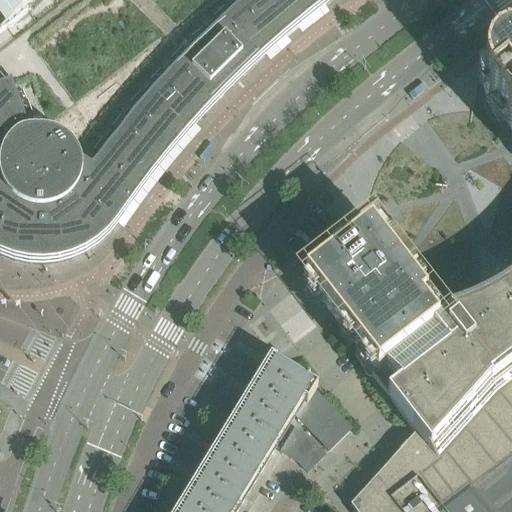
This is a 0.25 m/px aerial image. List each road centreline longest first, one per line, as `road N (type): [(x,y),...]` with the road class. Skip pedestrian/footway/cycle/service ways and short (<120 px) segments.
road 1 (secondary): [(130,403),(181,310),(243,224),(366,100),(498,0)]
road 2 (secondary): [(426,0),(315,81),(218,180),(144,280),(87,383)]
road 3 (residential): [(55,372),(0,506)]
road 4 (secondary): [(87,383),(39,511)]
